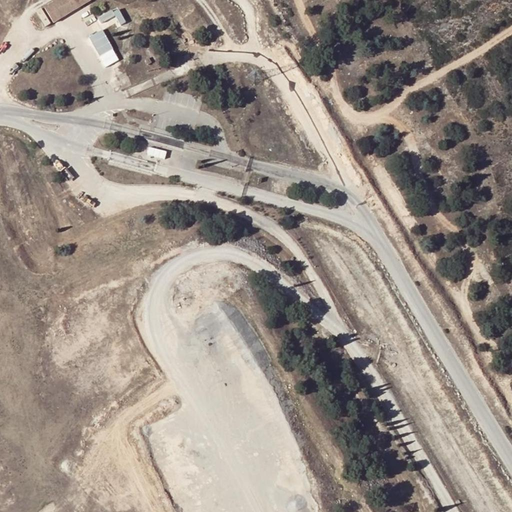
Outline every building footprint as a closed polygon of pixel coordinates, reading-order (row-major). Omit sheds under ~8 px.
[(94,0),(61,0),(47,9),(56,24),(95,0),(94,0)] [(45,6),(38,10),(48,26),(55,22),(45,6)] [(105,31),(91,38),(113,77),(126,69),(105,31)] [(113,83),(107,86),(111,95),(117,92),(113,83)] [(170,153),(152,148),(150,156),(168,161),(170,153)]
